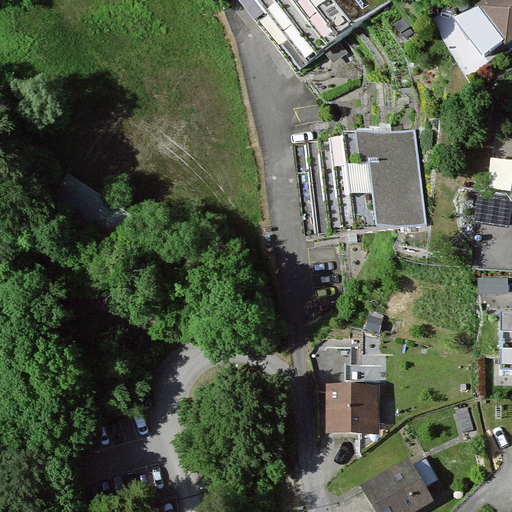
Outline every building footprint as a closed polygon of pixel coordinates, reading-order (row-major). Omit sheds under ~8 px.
[(246,0),(302,71),(392,1),(391,0),(246,0)] [(509,49),(511,46),(511,0),(496,0),(481,12),(509,49)] [(307,243),(426,230),(415,135),(296,148),(307,243)] [(45,211),(112,255),(134,221),(67,177),(45,211)] [(502,289),(502,273),(480,272),(479,289),(502,289)] [(502,367),(511,367),(511,312),(502,312),(502,367)] [(379,393),(324,392),(324,441),(378,442),(379,393)] [(359,493),(371,511),(415,511),(430,503),(424,493),(437,484),(424,464),(412,472),(407,463),(359,493)]
